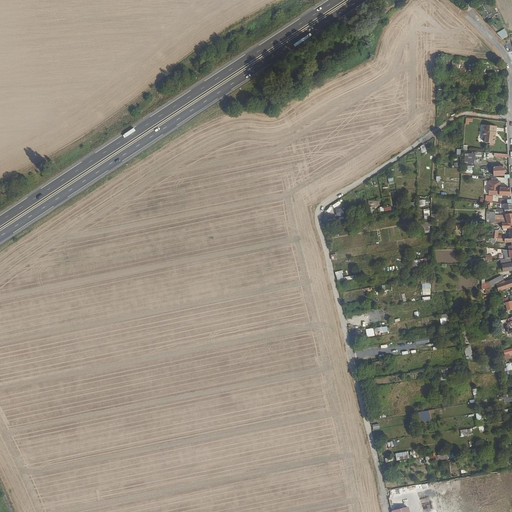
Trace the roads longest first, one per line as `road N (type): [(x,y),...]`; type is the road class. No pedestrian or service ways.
road 1 (track): [(387,511),(323,212),(462,119),(511,122)]
road 2 (trunk): [(0,235),(358,0)]
road 3 (trunk): [(336,0),(0,220)]
road 4 (track): [(0,185),(90,136),(290,0)]
